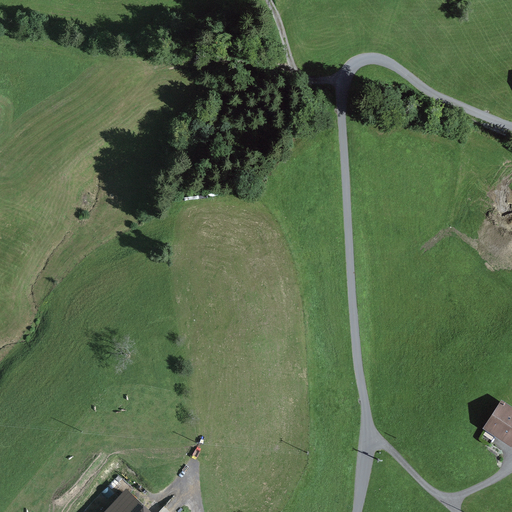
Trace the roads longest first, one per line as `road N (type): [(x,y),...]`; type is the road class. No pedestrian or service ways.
road 1 (unclassified): [(511,126),(375,57),(345,68),(349,259),(369,427),(357,511)]
road 2 (track): [(369,427),(465,511)]
